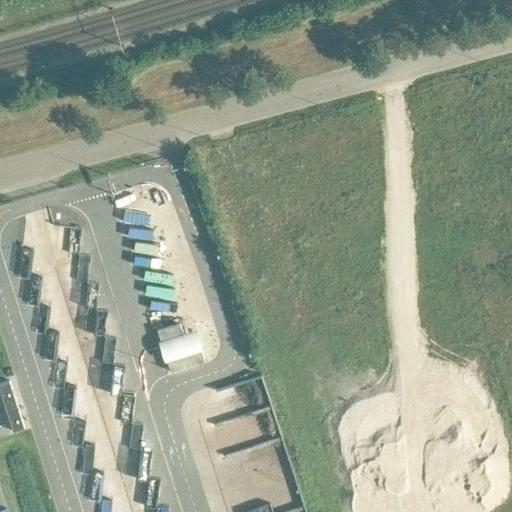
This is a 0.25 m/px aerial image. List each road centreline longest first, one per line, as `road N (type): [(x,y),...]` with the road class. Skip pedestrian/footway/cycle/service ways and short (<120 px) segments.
road 1 (unclassified): [(0,175),(511,32)]
road 2 (unknown): [(145,511),(36,201)]
road 3 (unknown): [(164,391),(103,229),(78,194),(172,169)]
road 4 (unknown): [(172,169),(233,349),(219,372),(164,391)]
road 5 (unknown): [(76,511),(0,286)]
road 6 (unknown): [(200,511),(164,391)]
